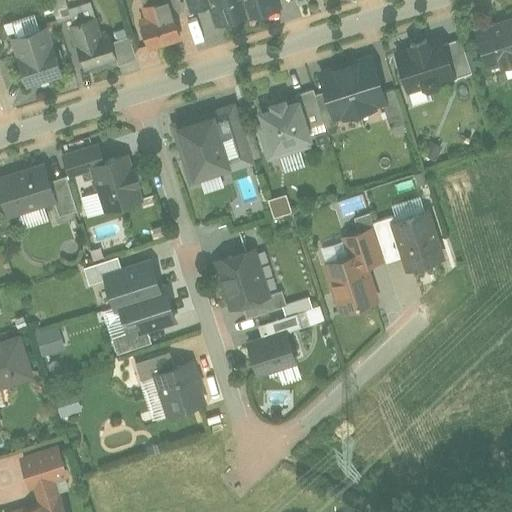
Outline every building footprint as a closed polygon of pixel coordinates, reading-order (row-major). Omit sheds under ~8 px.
[(151,47),(188,35),(176,0),(151,0),(143,3),(146,14),(141,15),(151,47)] [(247,0),(211,0),(219,24),(252,14),(247,0)] [(253,16),(286,6),(283,0),(247,0),(252,14),(253,16)] [(113,29),(104,32),(98,13),(71,22),(86,69),(122,57),(113,29)] [(511,14),(473,27),(486,67),(511,59),(511,14)] [(21,55),(30,85),(67,73),(57,44),(48,47),(42,30),(25,35),(31,52),(21,55)] [(397,49),(410,93),(461,77),(447,33),(397,49)] [(320,70),(337,123),(393,105),(376,52),(320,70)] [(261,108),(274,150),(316,136),(303,95),(261,108)] [(171,123),(190,183),(262,160),(243,100),(171,123)] [(144,205),(122,137),(65,155),(73,179),(93,172),(107,217),(144,205)] [(0,174),(0,192),(8,218),(62,201),(49,159),(0,174)] [(392,218),(409,273),(451,260),(433,205),(392,218)] [(264,242),(216,257),(233,310),(280,295),(264,242)] [(326,261),(343,314),(384,301),(367,248),(326,261)] [(119,305),(166,290),(155,257),(105,273),(115,306),(119,305)] [(130,338),(180,322),(170,289),(166,290),(119,305),(130,338)] [(63,325),(40,332),(47,354),(70,348),(63,325)] [(246,344),(258,379),(305,364),(293,329),(246,344)] [(0,427),(6,426),(0,407),(0,391),(37,379),(22,332),(0,338),(0,427)] [(199,358),(157,372),(171,416),(214,403),(199,358)] [(62,493),(57,477),(72,473),(62,441),(21,454),(31,486),(37,484),(42,499),(1,511),(71,511),(65,492),(62,493)]
